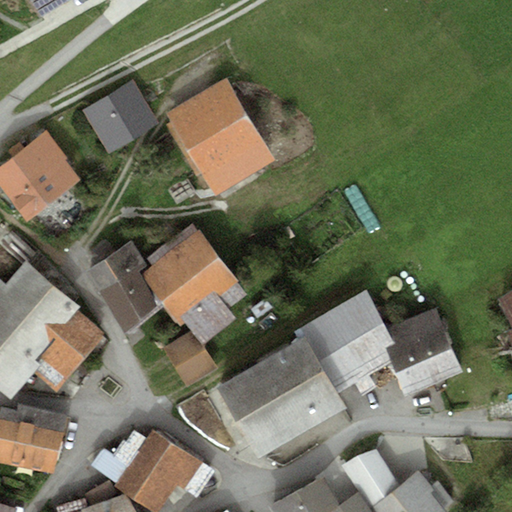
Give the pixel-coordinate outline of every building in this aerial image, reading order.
[(31,0),(41,16),(69,0),(31,0)] [(133,77),(83,108),(108,148),(157,117),(133,77)] [(224,86),(171,118),(216,192),(269,160),(224,86)] [(46,130),(0,166),(0,184),(27,218),(77,178),(63,160),(67,157),(46,130)] [(193,222),(147,258),(152,266),(149,269),(142,276),(150,287),(164,305),(180,327),(186,322),(202,344),(237,320),(229,309),(248,295),(193,222)] [(132,240),(86,272),(99,291),(135,267),(144,261),(132,240)] [(0,381),(15,395),(38,369),(55,385),(101,333),(74,309),(77,305),(26,260),(6,283),(0,277),(0,381)] [(144,261),(135,267),(99,291),(123,333),(158,307),(146,291),(150,287),(142,276),(149,269),(144,261)] [(365,290),(300,327),(303,333),(337,391),(354,381),(361,395),(377,386),(369,372),(390,360),(384,348),(393,343),(385,328),(365,290)] [(511,290),(500,299),(511,328),(511,329),(507,331),(511,347),(511,290)] [(384,348),(390,360),(407,396),(462,372),(437,308),(385,328),(393,343),(384,348)] [(186,386),(214,368),(190,331),(161,349),(186,386)] [(303,333),(213,386),(254,454),(344,402),(337,391),(303,333)] [(67,413),(19,403),(18,408),(11,440),(59,450),(67,413)] [(11,440),(18,408),(1,405),(0,407),(0,462),(52,474),(59,450),(11,440)] [(134,430),(115,460),(104,453),(96,465),(125,483),(122,487),(157,509),(176,479),(196,492),(210,470),(154,435),(150,441),(134,430)] [(371,503),(398,482),(376,448),(344,463),(371,503)] [(418,470),(374,508),(377,511),(446,511),(444,509),(455,502),(438,481),(432,487),(418,470)] [(324,476),(270,507),(274,511),(328,511),(326,509),(338,502),(324,476)] [(118,500),(108,484),(87,495),(89,499),(60,509),(61,511),(131,511),(124,498),(118,500)]
